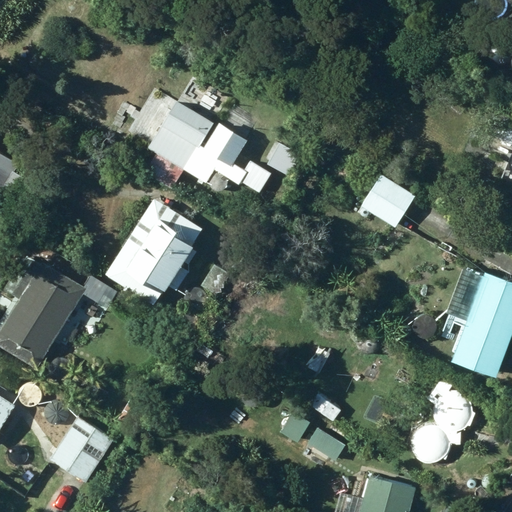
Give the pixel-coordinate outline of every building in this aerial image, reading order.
[(451,20),(465,26),(469,17),(455,11),(451,20)] [(178,102),(151,148),(159,152),(146,173),(175,190),(201,146),(219,157),(232,134),(178,102)] [(511,152),(511,108),(498,102),(478,147),(508,161),(511,152)] [(281,136),(268,159),(293,173),(306,149),(281,136)] [(0,203),(6,207),(25,178),(14,171),(19,164),(0,152),(0,203)] [(260,193),(273,174),(251,161),(240,180),(237,185),(248,192),(250,187),(260,193)] [(363,206),(396,228),(416,196),(383,175),(363,206)] [(157,199),(107,276),(154,306),(149,313),(168,325),(177,312),(159,301),(205,230),(157,199)] [(217,265),(204,285),(220,295),(233,275),(217,265)] [(0,345),(38,369),(81,301),(30,269),(14,295),(21,299),(0,333),(0,345)] [(499,379),(511,342),(511,282),(488,274),(488,276),(470,269),(453,315),(471,321),(455,363),(499,379)] [(77,359),(62,346),(45,366),(61,378),(77,359)] [(319,374),(331,355),(321,347),(308,367),(319,374)] [(2,378),(15,387),(24,372),(11,364),(2,378)] [(249,372),(237,393),(259,406),(271,385),(249,372)] [(484,400),(444,372),(396,439),(436,468),(484,400)] [(342,410),(321,393),(312,405),(333,422),(342,410)] [(0,432),(16,407),(0,396),(0,432)] [(310,423),(295,414),(284,434),(298,442),(310,423)] [(87,484),(115,440),(78,417),(50,460),(87,484)] [(351,442),(315,419),(304,436),(340,459),(351,442)] [(411,511),(418,489),(371,477),(362,511),(411,511)] [(200,503),(194,511),(212,511),(213,511),(200,503)]
